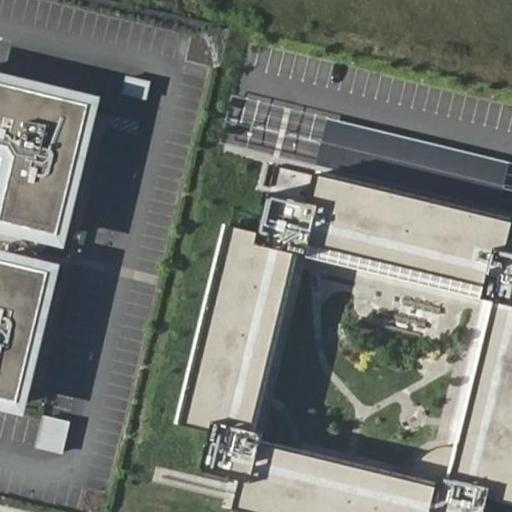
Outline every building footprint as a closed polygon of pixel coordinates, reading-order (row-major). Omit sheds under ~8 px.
[(89,99),(0,77),(0,238),(54,253),(89,99)] [(511,163),(233,95),(221,144),(511,214),(511,163)] [(307,204),(268,194),(259,234),(230,227),(181,426),(211,433),(201,473),(241,483),(252,438),(261,403),(273,406),(300,295),(456,333),(429,443),(407,480),(399,511),(486,511),(489,500),(511,505),(511,253),(507,253),(511,232),(511,223),(315,176),(307,204)] [(49,267),(0,255),(0,416),(13,419),(49,267)] [(37,448),(63,454),(71,421),(44,415),(37,448)] [(399,511),(407,480),(252,438),(241,483),(234,511),(399,511)]
